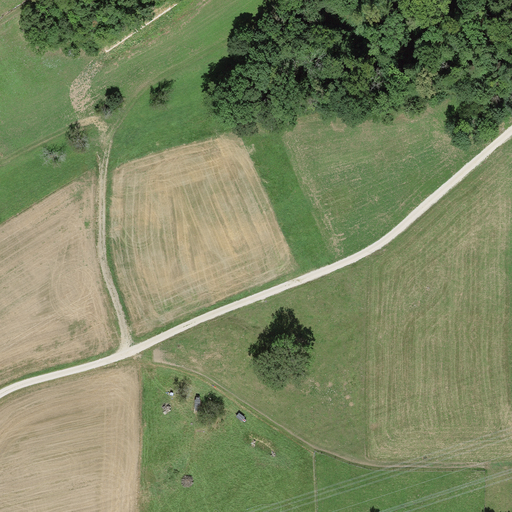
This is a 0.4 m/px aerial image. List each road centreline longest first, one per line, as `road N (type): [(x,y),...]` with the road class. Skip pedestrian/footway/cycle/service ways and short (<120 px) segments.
road 1 (track): [(0,391),(103,362),(213,310),(370,252),(511,133)]
road 2 (track): [(511,466),(367,463),(315,447),(219,382),(126,351)]
road 3 (track): [(0,165),(126,104),(109,143),(99,209),(105,278),(126,351)]
road 4 (track): [(126,104),(286,0)]
